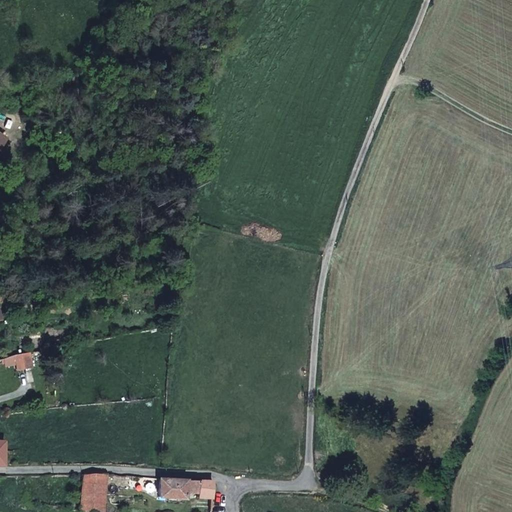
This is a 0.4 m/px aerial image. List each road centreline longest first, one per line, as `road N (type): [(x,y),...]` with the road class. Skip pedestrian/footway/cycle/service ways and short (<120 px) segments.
road 1 (unknown): [(309,483),(324,284),(349,167)]
road 2 (residential): [(228,478),(0,472)]
road 3 (track): [(511,350),(438,511)]
road 4 (residential): [(386,511),(309,483),(228,478)]
